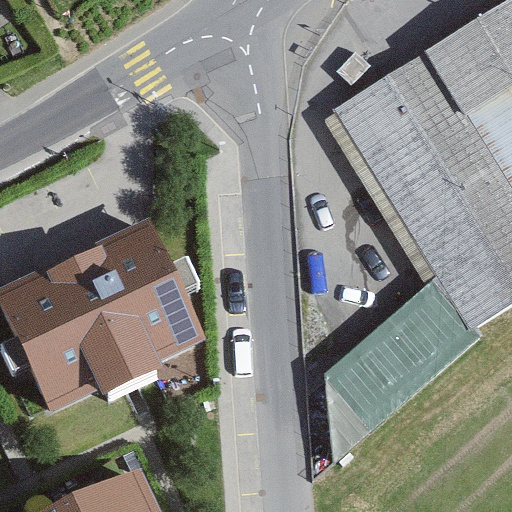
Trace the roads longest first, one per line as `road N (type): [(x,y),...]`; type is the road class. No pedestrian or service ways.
road 1 (residential): [(242,2),(259,111),(288,511)]
road 2 (tertiary): [(242,2),(0,148)]
